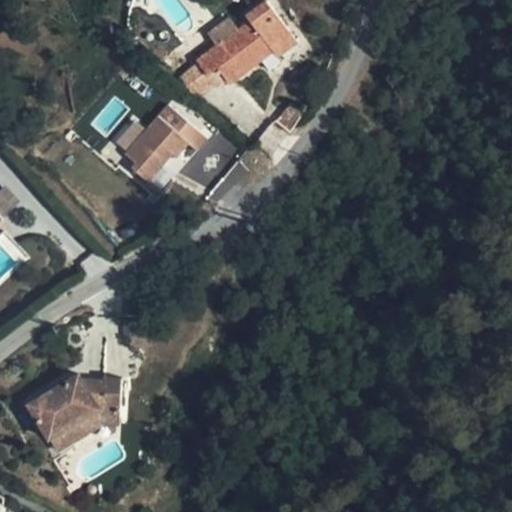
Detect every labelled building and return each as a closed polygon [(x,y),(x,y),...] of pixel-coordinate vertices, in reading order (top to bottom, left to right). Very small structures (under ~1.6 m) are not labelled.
[(228,80),(230,83),(275,51),(279,56),(299,41),(269,0),(249,14),(252,20),(198,61),(200,64),(217,85),(219,87),(228,80)] [(217,85),(200,64),(180,79),(196,101),(217,85)] [(133,167),(149,182),(174,154),(178,157),(191,142),(200,149),(210,138),(170,104),(127,153),(137,162),(133,167)] [(30,404),(52,438),(77,422),(85,435),(106,423),(122,423),(124,377),(105,377),(104,384),(88,384),(84,377),(81,373),(30,404)] [(60,451),(85,435),(77,422),(52,438),(60,451)]
